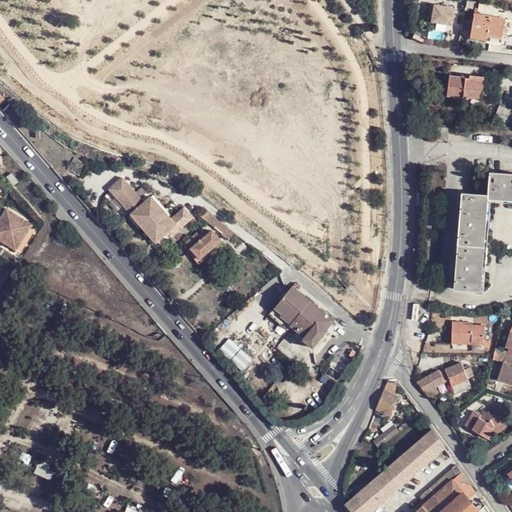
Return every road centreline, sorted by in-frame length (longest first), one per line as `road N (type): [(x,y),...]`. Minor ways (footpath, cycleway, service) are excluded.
road 1 (secondary): [(0,125),(257,418)]
road 2 (secondary): [(381,347),(401,220),(391,0)]
road 3 (residential): [(381,347),(471,470)]
